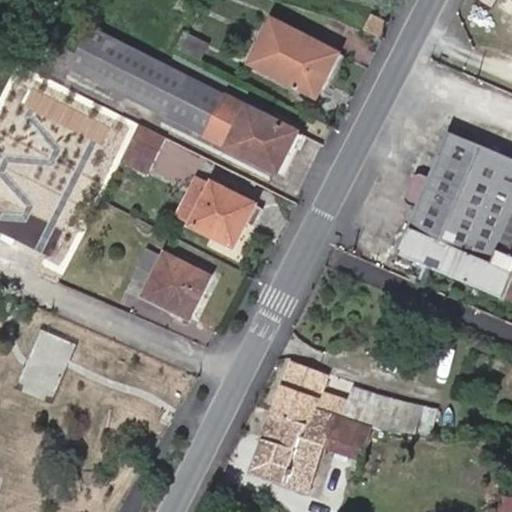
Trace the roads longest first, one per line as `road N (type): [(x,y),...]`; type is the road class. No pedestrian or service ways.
road 1 (tertiary): [(432,0),(239,377)]
road 2 (residential): [(239,377),(0,272)]
road 3 (tertiary): [(239,377),(171,511)]
